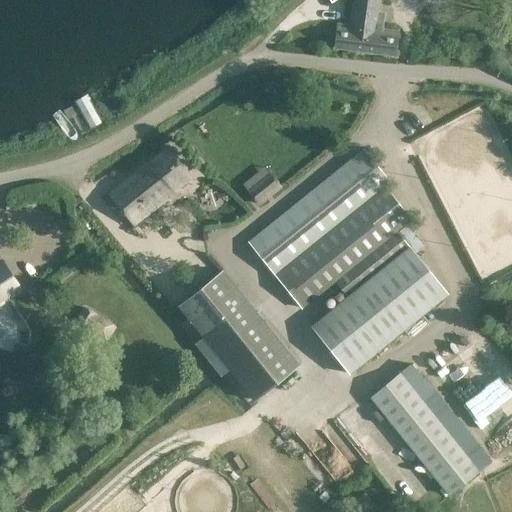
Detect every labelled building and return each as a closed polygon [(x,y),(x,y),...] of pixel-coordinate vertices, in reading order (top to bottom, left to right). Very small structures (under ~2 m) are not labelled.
[(377,29),(380,0),(353,0),(350,26),(338,25),(335,49),(395,57),(398,32),(377,29)] [(101,124),(87,96),(75,102),(89,130),(101,124)] [(133,226),(193,179),(169,148),(109,195),(133,226)] [(447,295),(397,232),(408,223),(382,189),(388,184),(362,152),(249,243),(302,308),(335,283),(347,298),(311,327),(349,373),(447,295)] [(270,173),(247,191),(257,204),(280,186),(270,173)] [(0,304),(22,290),(3,262),(0,263),(0,304)] [(255,400),(298,365),(223,271),(179,307),(255,400)] [(110,341),(119,327),(85,306),(75,324),(88,332),(90,333),(92,330),(110,341)] [(491,459),(478,442),(466,453),(424,400),(434,392),(411,364),(371,397),(451,493),(491,459)] [(379,509),(366,493),(353,504),(359,511),(393,511),(395,511),(388,502),(379,509)] [(334,511),(340,506),(333,498),(328,503),(334,511)]
